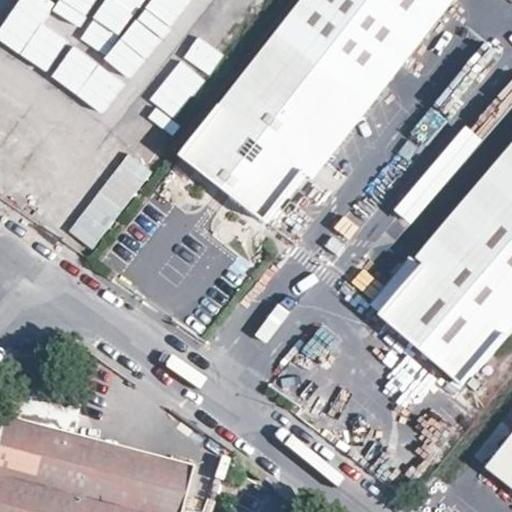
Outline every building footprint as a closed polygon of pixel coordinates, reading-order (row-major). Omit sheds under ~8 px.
[(12,0),(8,11),(34,23),(45,0),(12,0)] [(442,0),(305,0),(281,31),(366,98),(442,0)] [(375,104),(456,0),(442,0),(366,98),(375,104)] [(191,34),(219,46),(233,16),(205,3),(191,34)] [(366,98),(281,31),(182,158),(267,224),(306,175),(366,98)] [(375,104),(366,98),(306,175),(314,182),(375,104)] [(511,149),(417,260),(425,267),(511,165),(511,149)] [(511,165),(425,267),(382,317),(464,388),(511,331),(511,165)] [(345,248),(333,239),(318,256),(330,266),(345,248)] [(321,323),(281,362),(301,382),(341,343),(321,323)] [(3,416),(71,434),(80,400),(33,388),(3,416)] [(180,511),(192,466),(71,434),(3,416),(0,425),(0,511),(180,511)] [(511,437),(489,467),(511,485),(511,437)]
